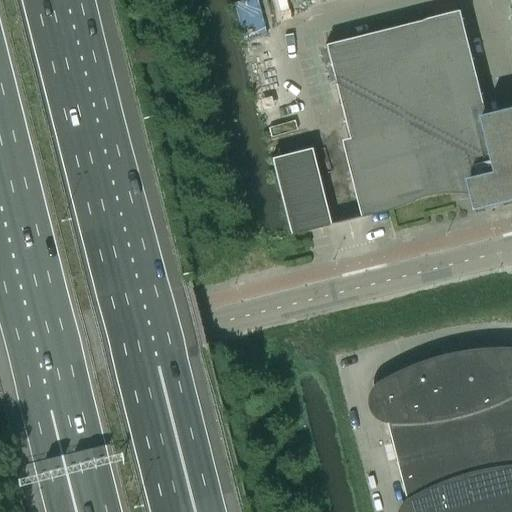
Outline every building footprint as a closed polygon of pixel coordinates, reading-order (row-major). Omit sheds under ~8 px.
[(255,0),(241,0),(237,1),(245,28),(262,23),(255,0)] [(483,116),(504,111),(479,12),(330,50),(375,228),(475,203),(469,179),(497,171),(483,116)] [(511,109),(504,111),(483,116),(497,171),(469,179),(475,203),(477,211),(511,202),(511,109)] [(312,149),(272,160),(292,237),(332,227),(312,149)] [(442,356),(435,358),(461,462),(511,449),(511,348),(502,348),(491,348),(481,349),(471,350),(461,352),(451,353),(442,356)] [(375,383),(399,478),(461,462),(435,358),(432,358),(422,361),(413,365),(403,369),(394,373),(385,378),(375,383)] [(492,511),(511,507),(511,449),(461,462),(473,511),(492,511)] [(473,511),(461,462),(399,478),(407,511),(473,511)]
